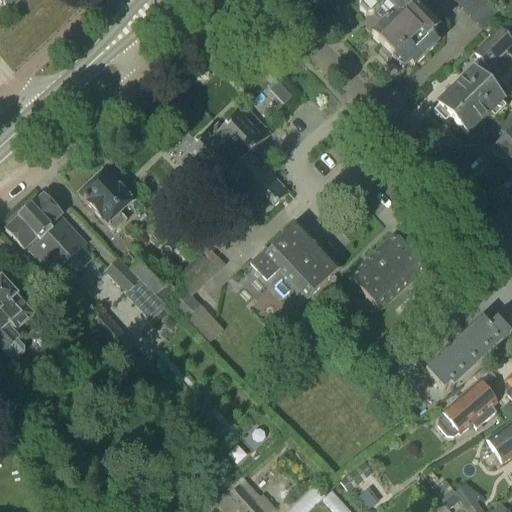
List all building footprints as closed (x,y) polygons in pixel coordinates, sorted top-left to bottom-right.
[(361,0),(358,4),(358,11),(364,18),(371,18),(388,0),(361,0)] [(388,0),(371,18),(380,27),(404,2),(402,0),(388,0)] [(462,10),(471,0),(455,0),(454,2),(462,10)] [(469,17),(484,3),(481,0),(471,0),(462,10),(469,17)] [(404,2),(380,27),(370,37),(382,49),(377,53),(399,76),(409,66),(413,71),(435,50),(435,34),(404,2)] [(477,25),(492,11),(484,3),(469,17),(477,25)] [(71,10),(55,24),(62,31),(77,17),(71,10)] [(485,33),(500,19),(492,11),(477,25),(485,33)] [(511,43),(498,30),(490,39),(472,56),(486,70),(511,44),(511,43)] [(434,107),(429,111),(440,123),(446,117),(462,134),(463,133),(464,134),(479,119),(499,102),(503,98),(487,82),(485,79),(481,83),(470,72),(434,106),(434,107)] [(283,107),(291,100),(278,86),(270,93),(283,107)] [(287,197),(249,157),(269,139),(243,111),(221,131),(217,127),(205,138),(204,137),(176,163),(215,204),(235,186),(264,218),(287,197)] [(509,173),(511,169),(511,113),(503,122),(511,131),(511,132),(490,154),(509,173)] [(335,156),(348,173),(362,161),(349,145),(335,156)] [(131,203),(103,173),(77,197),(112,234),(125,222),(118,215),(131,203)] [(369,190),(358,200),(374,219),(386,210),(369,190)] [(168,192),(154,205),(161,213),(175,200),(168,192)] [(61,219),(42,198),(28,211),(30,212),(19,222),(17,221),(4,233),(24,253),(26,251),(51,277),(84,246),(59,220),(61,219)] [(277,272),(305,302),(335,275),(292,229),(263,256),(261,254),(246,268),(262,286),(277,272)] [(394,241),(349,284),(377,312),(421,270),(394,241)] [(202,258),(180,279),(187,287),(209,265),(202,258)] [(129,272),(154,298),(167,286),(142,260),(129,272)] [(103,275),(124,297),(138,284),(118,262),(103,275)] [(0,351),(2,353),(10,362),(16,363),(23,356),(23,350),(15,342),(14,340),(19,335),(23,340),(37,327),(29,319),(30,318),(13,300),(14,298),(0,282),(0,351)] [(183,291),(167,306),(183,323),(199,308),(183,291)] [(439,302),(447,311),(453,306),(444,297),(439,302)] [(130,346),(103,315),(89,328),(117,358),(130,346)] [(498,341),(481,322),(423,374),(440,393),(484,354),(498,341)] [(393,376),(385,367),(376,376),(384,384),(393,376)] [(511,375),(504,384),(509,389),(502,395),(511,406),(508,410),(511,414),(511,375)] [(457,436),(471,424),(475,430),(494,414),(490,409),(494,406),(476,384),(447,409),(445,407),(438,413),(457,436)] [(511,425),(485,442),(501,467),(511,460),(511,425)] [(348,495),(371,477),(364,467),(340,485),(348,495)] [(414,504),(406,481),(398,483),(406,506),(414,504)] [(234,486),(223,496),(237,511),(252,511),(255,510),(252,506),(234,486)] [(441,505),(435,495),(425,502),(431,511),(441,505)]
